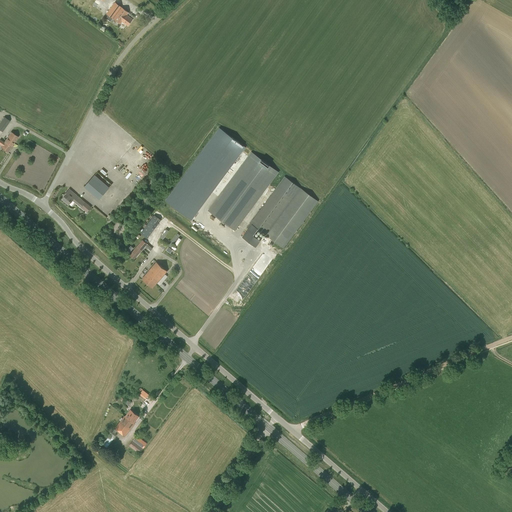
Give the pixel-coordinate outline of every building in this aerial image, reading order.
[(127,15),(129,12),(115,2),(106,14),(120,24),(122,21),(128,26),(133,19),(127,15)] [(0,122),(0,130),(2,132),(10,121),(6,118),(4,121),(2,119),(0,122)] [(121,145),(130,134),(111,119),(110,120),(112,121),(107,127),(108,127),(106,130),(108,132),(107,133),(121,145)] [(195,220),(245,144),(218,126),(168,202),(195,220)] [(0,144),(2,146),(0,147),(8,152),(18,137),(11,132),(4,142),(0,139),(0,144)] [(124,147),(135,158),(145,147),(133,137),(124,147)] [(235,231),(243,220),(278,172),(251,152),(208,210),(235,231)] [(303,221),(308,215),(309,215),(311,213),(310,212),(318,201),(285,176),(247,227),(253,232),(256,227),(284,248),(294,233),(295,234),(297,231),(296,230),(301,224),(302,225),(304,222),(303,221)] [(84,187),(99,200),(108,190),(93,177),(84,187)] [(68,204),(72,200),(79,206),(83,201),(69,189),(65,194),(66,194),(62,199),(68,204)] [(81,207),(87,212),(91,207),(85,202),(81,207)] [(154,215),(146,226),(153,231),(161,220),(154,215)] [(153,231),(146,226),(141,234),(147,239),(153,231)] [(179,237),(181,235),(178,233),(169,245),(172,247),(176,242),(178,244),(182,239),(179,237)] [(129,255),(134,259),(145,247),(147,248),(151,250),(152,248),(142,240),(129,255)] [(152,280),(148,284),(153,288),(167,271),(156,262),(150,269),(153,272),(153,271),(156,274),(151,280),(152,280)] [(142,279),(148,284),(152,280),(151,280),(156,274),(153,271),(153,272),(150,269),(142,279)] [(168,277),(165,275),(159,281),(161,283),(168,277)] [(125,415),(125,416),(134,423),(135,423),(134,422),(139,416),(131,410),(126,416),(125,415)] [(134,423),(125,416),(115,428),(112,433),(110,432),(101,443),(107,447),(116,436),(114,435),(117,430),(125,436),(134,423)] [(129,445),(139,453),(147,443),(137,435),(129,445)]
